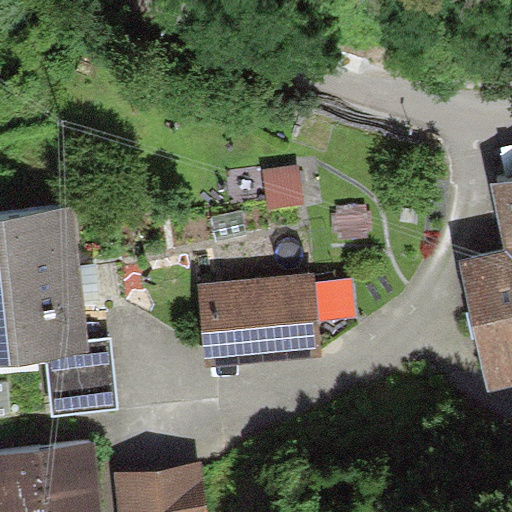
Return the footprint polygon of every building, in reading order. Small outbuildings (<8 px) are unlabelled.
[(511,167),(499,169),(508,240),(466,247),(489,420),(511,416),(511,167)] [(74,199),(0,207),(0,354),(51,349),(53,349),(62,348),(88,346),(74,199)] [(316,275),(198,281),(203,358),(322,350),(316,275)] [(118,404),(112,344),(88,346),(53,349),(60,409),(118,404)] [(0,511),(111,511),(105,438),(0,449),(0,511)] [(129,511),(213,511),(209,459),(125,467),(129,511)]
